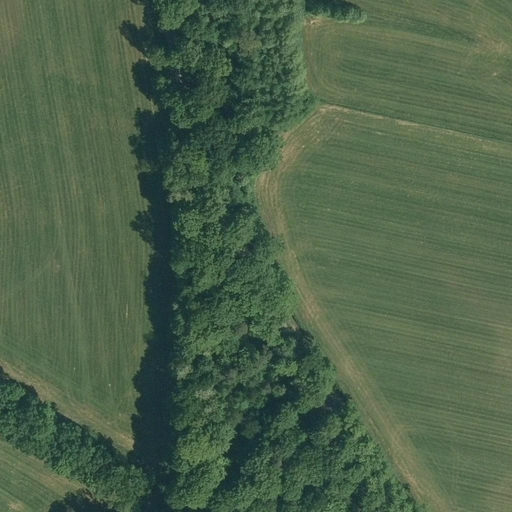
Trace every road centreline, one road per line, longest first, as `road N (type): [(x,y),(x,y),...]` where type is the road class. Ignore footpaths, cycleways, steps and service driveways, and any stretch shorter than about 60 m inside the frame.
road 1 (unclassified): [(401,511),(196,168)]
road 2 (unclassified): [(188,511),(196,168)]
road 3 (track): [(0,393),(190,505)]
road 4 (unclassified): [(196,168),(165,0)]
